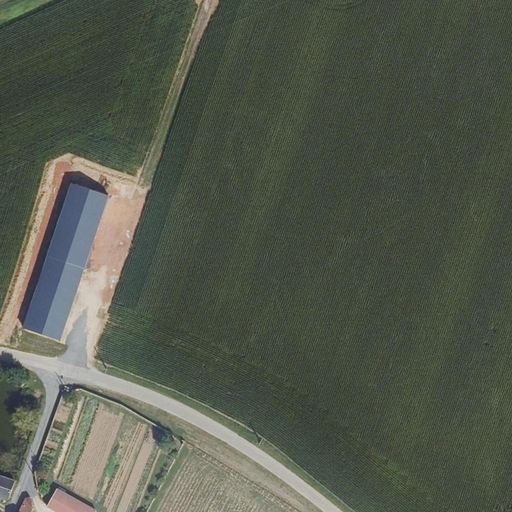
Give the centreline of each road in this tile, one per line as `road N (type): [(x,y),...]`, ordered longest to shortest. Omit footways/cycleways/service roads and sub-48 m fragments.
road 1 (track): [(63,367),(205,0)]
road 2 (tertiary): [(328,511),(264,460),(169,408),(63,367)]
road 3 (residential): [(10,511),(63,367)]
